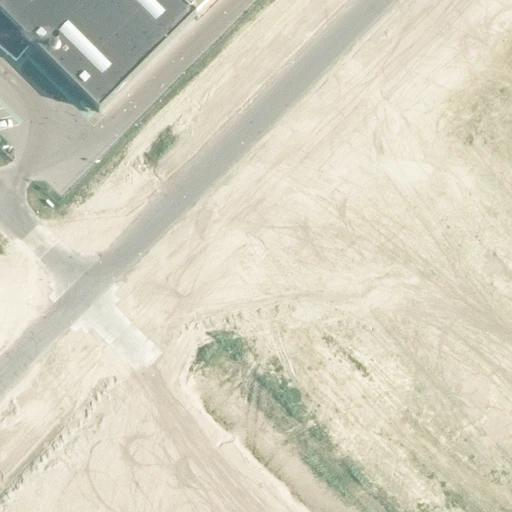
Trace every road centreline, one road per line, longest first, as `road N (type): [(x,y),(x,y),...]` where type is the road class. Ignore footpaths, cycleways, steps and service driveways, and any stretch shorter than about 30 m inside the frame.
road 1 (unclassified): [(0,425),(428,0)]
road 2 (unclassified): [(333,0),(0,340)]
